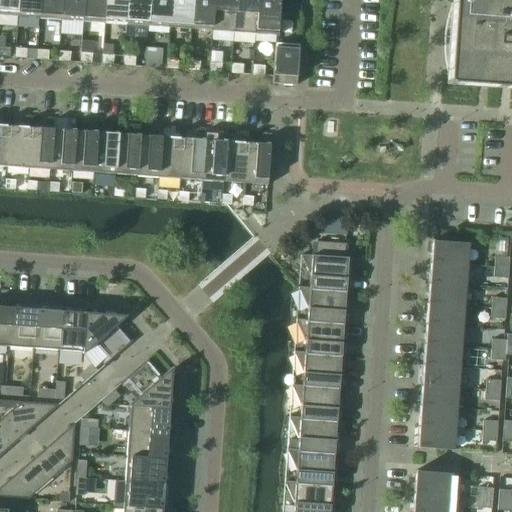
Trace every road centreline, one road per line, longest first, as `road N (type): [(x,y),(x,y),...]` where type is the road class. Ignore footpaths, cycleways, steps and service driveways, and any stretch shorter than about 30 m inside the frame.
road 1 (residential): [(369,511),(396,197),(412,188),(511,192)]
road 2 (residential): [(0,262),(135,272),(209,355),(215,368),(205,511)]
road 3 (residential): [(0,81),(299,102)]
